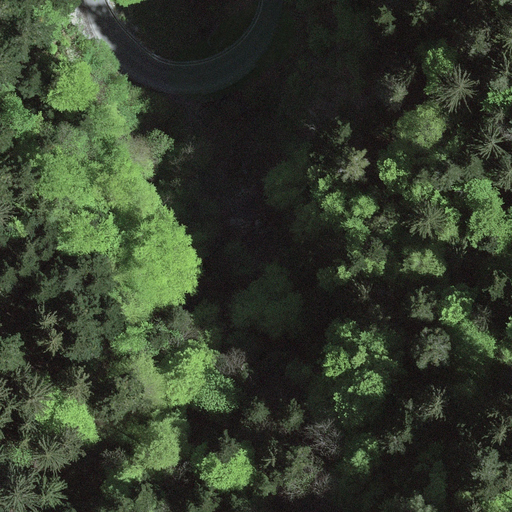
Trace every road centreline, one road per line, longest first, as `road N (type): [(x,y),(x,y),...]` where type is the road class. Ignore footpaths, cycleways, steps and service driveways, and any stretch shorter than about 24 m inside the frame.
road 1 (track): [(511,375),(489,383),(392,471),(321,506),(238,501),(135,472),(76,434),(0,333)]
road 2 (tertiary): [(95,0),(125,58),(181,80),(239,60),(259,38),(271,0)]
